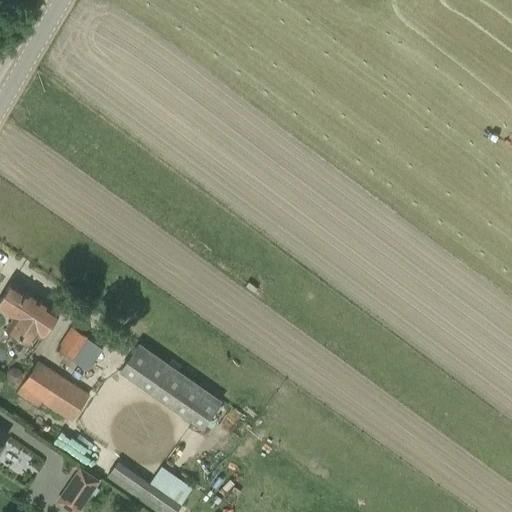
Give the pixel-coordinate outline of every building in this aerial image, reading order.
[(58,312),(11,281),(0,298),(0,309),(13,317),(6,328),(31,344),(37,335),(42,337),(58,312)] [(88,337),(71,326),(56,350),(86,369),(99,347),(87,339),(88,337)] [(220,401),(137,344),(119,370),(202,427),(220,401)] [(0,359),(0,393),(2,394),(17,370),(0,359)] [(89,393),(38,360),(16,392),(38,407),(41,402),(71,421),(89,393)] [(149,482),(117,460),(106,476),(157,511),(175,511),(192,487),(161,465),(149,482)] [(80,464),(56,501),(72,511),(78,511),(101,479),(80,464)]
